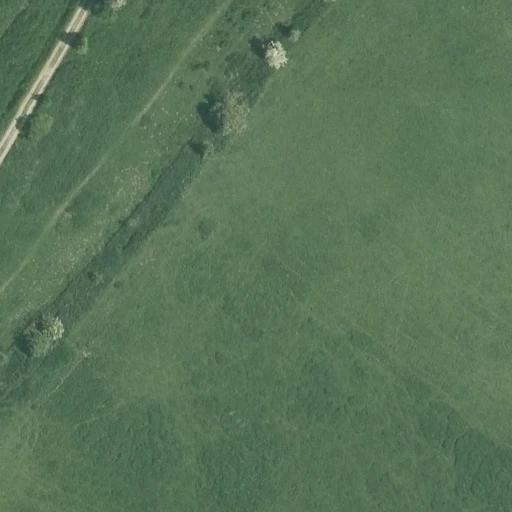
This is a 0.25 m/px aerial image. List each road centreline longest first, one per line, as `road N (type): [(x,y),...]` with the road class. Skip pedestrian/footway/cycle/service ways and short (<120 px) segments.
road 1 (track): [(0,420),(172,221)]
road 2 (track): [(0,151),(91,0)]
